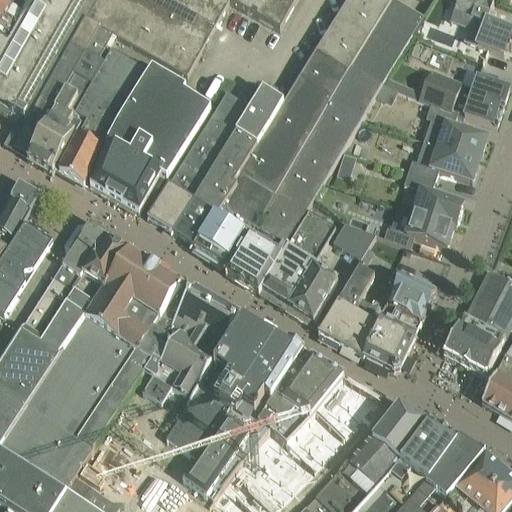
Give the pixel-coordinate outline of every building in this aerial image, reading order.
[(31,160),(56,115),(55,114),(66,95),(68,96),(77,81),(92,89),(104,66),(100,64),(114,40),(188,82),(230,7),(281,36),(300,0),(33,0),(9,44),(0,39),(0,108),(5,112),(7,111),(23,120),(29,124),(15,149),(16,151),(31,160)] [(0,0),(0,23),(1,24),(13,6),(3,0),(0,0)] [(194,252),(229,274),(393,4),(387,0),(353,0),(285,108),(284,109),(234,187),(237,189),(231,199),(230,199),(218,218),(216,217),(194,252)] [(471,0),(461,0),(456,15),(477,23),(467,46),(504,61),(508,53),(511,55),(511,54),(511,35),(504,33),(506,28),(490,22),(495,10),(471,0)] [(308,217),(315,205),(381,92),(425,22),(393,4),(229,274),(227,278),(260,298),(308,217)] [(60,176),(91,193),(117,131),(146,75),(112,56),(105,67),(104,66),(92,89),(84,104),(77,118),(88,124),(60,176)] [(117,131),(91,193),(135,219),(139,218),(140,219),(162,180),(167,184),(211,115),(184,98),(186,94),(153,75),(117,131)] [(435,76),(422,107),(432,111),(453,119),(454,116),(459,118),(467,121),(498,131),(510,95),(478,84),(474,94),(464,90),(465,88),(435,76)] [(74,123),(77,118),(84,104),(92,89),(77,81),(68,96),(66,95),(55,114),(56,115),(28,165),(30,166),(31,165),(36,168),(36,169),(38,170),(39,167),(45,170),(43,173),(45,174),(46,174),(51,177),(53,178),(82,128),(74,123)] [(398,97),(382,91),(375,104),(386,109),(394,107),(398,97)] [(408,101),(420,106),(424,96),(412,91),(408,101)] [(193,251),(194,252),(216,217),(218,218),(230,199),(231,199),(237,189),(234,187),(284,109),(264,96),(253,112),(252,114),(237,137),(175,236),(181,239),(179,242),(193,251)] [(149,221),(175,236),(252,114),(229,99),(149,221)] [(425,147),(480,165),(488,143),(454,132),(459,118),(454,116),(453,119),(432,111),(427,124),(432,125),(425,147)] [(412,167),(408,178),(436,187),(440,176),(473,187),(480,165),(425,147),(417,168),(412,167)] [(356,164),(345,160),(341,171),(353,175),(356,164)] [(455,232),(457,233),(464,210),(432,199),(436,187),(408,178),(405,190),(421,196),(414,219),(455,232)] [(10,206),(0,224),(0,234),(16,244),(23,230),(40,200),(20,189),(19,190),(16,189),(8,203),(10,206)] [(260,299),(287,316),(314,271),(312,270),(313,267),(306,263),(310,255),(320,261),(335,234),(309,219),(310,217),(308,217),(260,299)] [(447,253),(455,232),(414,219),(407,240),(388,233),(384,245),(411,254),(415,242),(447,253)] [(70,260),(25,332),(44,343),(74,295),(95,263),(98,265),(112,244),(113,242),(91,229),(90,230),(86,228),(78,230),(65,250),(67,258),(70,260)] [(346,230),(334,249),(360,266),(376,241),(346,230)] [(46,244),(25,231),(10,256),(0,270),(0,320),(5,324),(27,291),(25,285),(29,279),(35,277),(49,256),(46,244)] [(112,244),(98,265),(95,263),(74,295),(95,309),(130,256),(117,248),(112,244)] [(0,248),(0,270),(10,256),(0,248)] [(58,511),(67,499),(65,498),(146,377),(155,363),(167,342),(155,334),(162,323),(176,327),(191,300),(180,294),(182,291),(167,281),(164,286),(141,271),(144,266),(130,256),(105,293),(95,309),(0,453),(0,508),(5,511),(58,511)] [(311,328),(336,284),(314,271),(286,317),(306,329),(311,328)] [(319,338),(341,351),(366,308),(363,307),(374,283),(358,275),(319,338)] [(382,331),(363,363),(394,377),(401,375),(428,318),(438,299),(394,277),(384,297),(393,301),(379,329),(382,331)] [(444,362),(488,384),(502,357),(501,356),(511,335),(511,290),(489,279),(460,334),(459,334),(454,344),(444,362)] [(155,363),(146,377),(155,383),(145,399),(182,422),(246,323),(195,294),(191,300),(176,327),(167,342),(155,363)] [(25,332),(0,370),(0,453),(95,309),(74,295),(44,343),(25,332)] [(341,351),(363,363),(382,331),(379,329),(393,301),(384,297),(382,296),(374,312),(366,308),(341,351)] [(198,466),(237,410),(248,418),(250,415),(261,423),(293,375),(301,380),(308,370),(301,365),(306,359),(246,323),(182,422),(168,445),(198,466)] [(483,409),(511,426),(511,352),(507,360),(483,409)] [(192,472),(183,486),(208,503),(218,490),(223,494),(242,470),(243,470),(255,457),(272,437),(273,436),(288,449),(300,436),(345,382),(312,363),(311,365),(308,370),(301,380),(293,375),(261,423),(250,415),(248,418),(237,410),(198,466),(192,472)] [(223,494),(213,508),(219,511),(279,511),(383,405),(348,383),(288,451),(272,437),(255,457),(243,470),(242,470),(223,494)] [(431,429),(400,411),(374,444),(402,466),(431,429)] [(407,511),(460,446),(431,429),(402,466),(396,475),(395,476),(361,511),(407,511)] [(361,511),(395,476),(396,475),(402,466),(374,444),(372,443),(316,504),(320,507),(325,511),(361,511)] [(443,511),(486,461),(460,446),(407,511),(443,511)] [(511,511),(511,481),(486,460),(486,461),(443,511),(511,511)]
